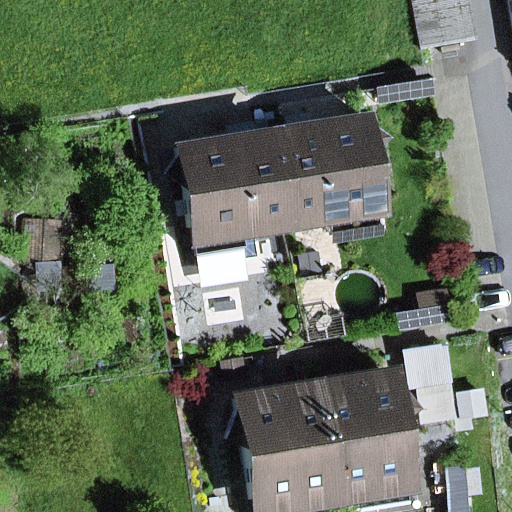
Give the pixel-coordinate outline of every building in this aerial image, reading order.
[(410,0),(420,49),(469,40),(461,0),(410,0)] [(365,153),(436,141),(426,80),(354,92),(359,119),(365,153)] [(359,119),(267,134),(283,227),(327,220),(329,235),(377,227),(375,213),(365,153),(359,119)] [(249,233),(283,227),(267,134),(174,150),(176,157),(164,174),(180,186),(193,266),(253,257),(249,233)] [(375,213),(446,201),(436,141),(365,153),(375,213)] [(385,273),(456,261),(446,201),(375,213),(377,227),(385,273)] [(389,302),(461,291),(456,261),(385,273),(389,302)] [(395,333),(466,321),(461,291),(389,302),(395,333)] [(386,375),(309,387),(327,501),(354,497),(356,510),(407,502),(393,421),(407,409),(388,386),(386,375)] [(300,511),(300,506),(327,501),(309,387),(232,400),(234,410),(223,439),(239,446),(250,511),(300,511)]
